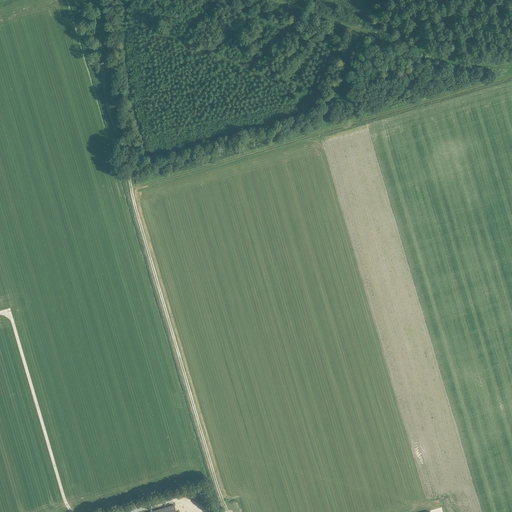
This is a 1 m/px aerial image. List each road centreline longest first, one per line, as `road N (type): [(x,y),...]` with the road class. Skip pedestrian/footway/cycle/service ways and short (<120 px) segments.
road 1 (track): [(97,0),(105,103),(226,511)]
road 2 (track): [(511,66),(435,56),(359,28),(316,134),(130,187)]
